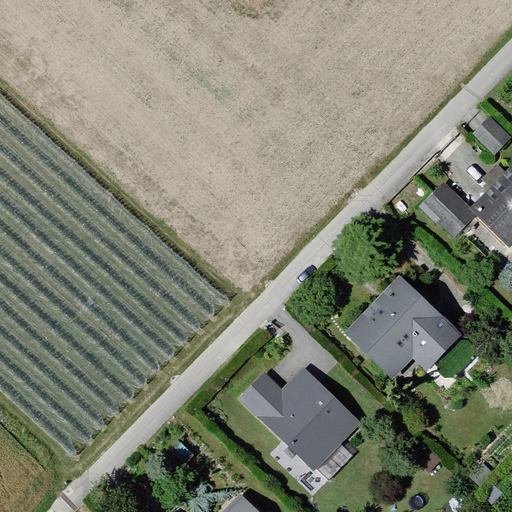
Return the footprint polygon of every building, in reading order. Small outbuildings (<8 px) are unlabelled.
[(511,133),(493,115),(477,132),(498,152),(511,137),(511,133)] [(511,170),(476,208),(511,242),(511,241),(511,170)] [(476,208),(440,174),(417,199),(455,233),(476,208)] [(459,336),(391,272),(338,328),(382,370),(395,356),(419,378),(459,336)] [(262,372),(235,399),(308,472),(354,425),(297,368),(277,388),(262,372)] [(216,511),(177,511),(172,507),(167,511),(270,511),(243,485),(216,511)]
